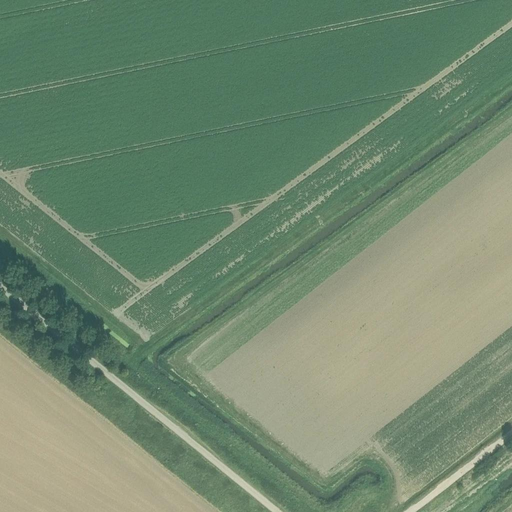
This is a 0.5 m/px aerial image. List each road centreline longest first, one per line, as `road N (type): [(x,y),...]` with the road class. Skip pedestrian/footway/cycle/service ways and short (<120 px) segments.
road 1 (unclassified): [(277,511),(0,286)]
road 2 (track): [(511,433),(411,511)]
